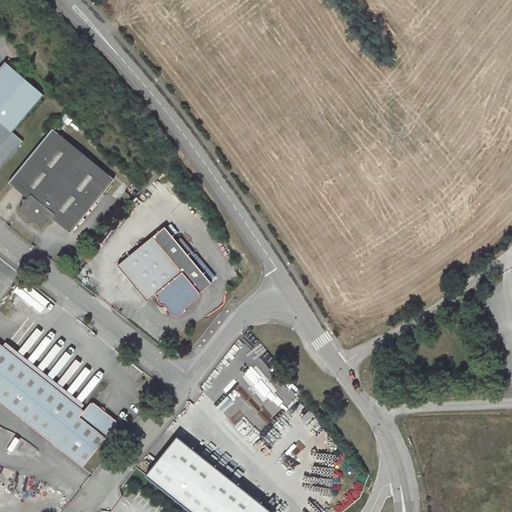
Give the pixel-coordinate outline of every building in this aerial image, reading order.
[(0,121),(12,132),(44,95),(5,61),(0,66),(0,121)] [(67,116),(65,114),(56,124),(59,126),(67,116)] [(0,121),(0,167),(23,142),(12,132),(0,121)] [(27,219),(31,222),(35,221),(43,228),(46,223),(46,219),(50,218),(51,217),(70,232),(114,179),(52,128),(8,182),(27,198),(26,199),(22,199),(22,204),(19,208),(27,214),(27,219)] [(117,265),(147,301),(155,294),(157,296),(157,300),(160,304),(164,304),(172,315),(180,315),(184,312),(184,308),(199,296),(200,292),(211,282),(164,226),(117,265)] [(0,401),(83,467),(106,437),(117,423),(116,420),(94,402),(89,402),(84,410),(0,342),(0,401)] [(275,391),(256,367),(244,377),(252,386),(256,391),(263,400),(275,391)] [(255,437),(246,428),(242,432),(251,441),(255,437)] [(145,476),(190,511),(272,511),(177,436),(145,476)]
